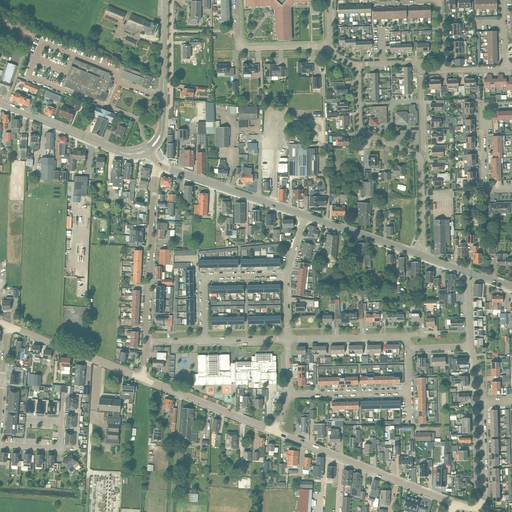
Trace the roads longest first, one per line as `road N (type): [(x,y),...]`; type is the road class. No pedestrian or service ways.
road 1 (unclassified): [(454,503),(273,431)]
road 2 (tertiary): [(149,149),(124,153),(0,100)]
road 3 (tertiary): [(305,215),(157,164)]
road 4 (tertiary): [(149,149),(161,129),(164,0)]
road 5 (unclassified): [(142,379),(6,324)]
road 6 (residential): [(148,340),(153,194)]
road 7 (residential): [(285,275),(207,277),(204,340)]
road 8 (residential): [(329,46),(242,46),(236,0)]
road 9 (residential): [(511,189),(485,185),(482,111),(511,104)]
road 10 (residential): [(288,394),(408,392)]
